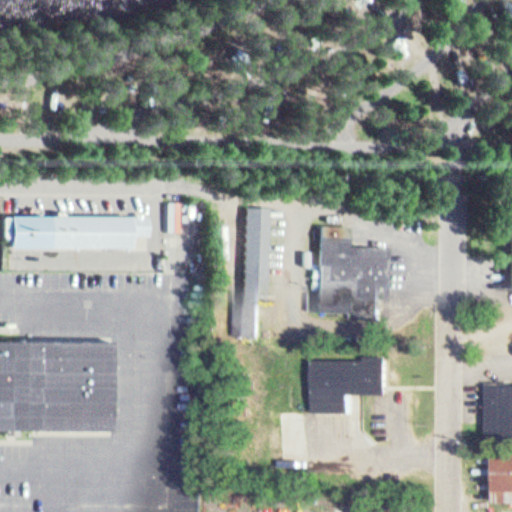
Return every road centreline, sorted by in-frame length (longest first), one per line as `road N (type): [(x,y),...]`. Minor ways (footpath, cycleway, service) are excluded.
road 1 (residential): [(452,511),(451,192)]
road 2 (residential): [(0,184),(226,184)]
road 3 (residential): [(226,184),(451,192)]
